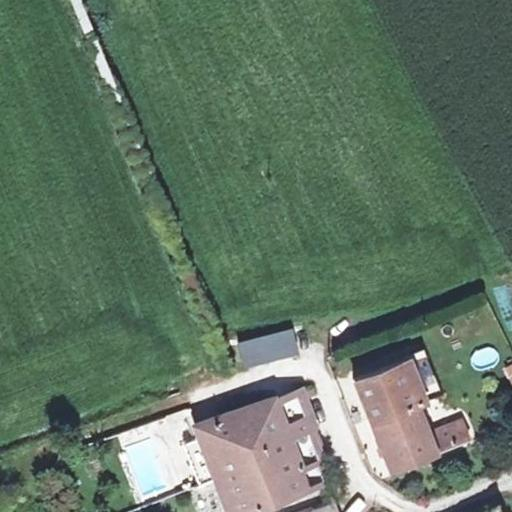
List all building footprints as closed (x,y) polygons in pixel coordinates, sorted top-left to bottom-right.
[(61,0),(210,364),(220,361),(72,0),(61,0)] [(230,354),(234,365),(288,351),(281,325),(224,339),(230,354)] [(495,347),(470,346),(469,364),(494,365),(495,347)] [(412,372),(427,366),(421,350),(406,356),(412,372)] [(354,376),(370,417),(411,401),(437,391),(427,366),(412,372),(406,356),(354,376)] [(191,419),(197,435),(212,476),(225,508),(322,474),(296,385),(191,419)] [(411,401),(370,417),(388,464),(466,433),(458,414),(422,428),(411,401)] [(195,482),(212,476),(197,435),(180,442),(195,482)] [(390,511),(388,509),(379,511),(498,511),(493,499),(464,511),(390,511)] [(305,511),(336,511),(334,502),(305,511)]
